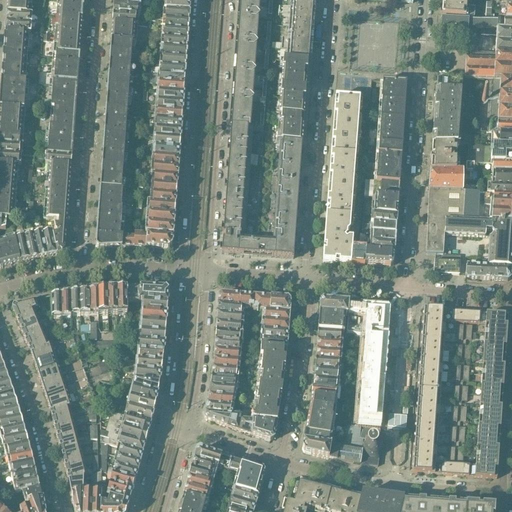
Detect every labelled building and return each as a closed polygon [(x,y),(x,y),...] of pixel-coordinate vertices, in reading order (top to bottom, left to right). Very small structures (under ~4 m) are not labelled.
[(31,0),(6,0),(6,14),(30,16),(31,0)] [(82,11),(83,2),(57,0),(56,9),(82,11)] [(311,18),(311,0),(289,0),(289,17),(311,18)] [(466,0),(441,0),(441,16),(473,19),(474,8),(466,8),(466,0)] [(188,13),(189,4),(164,2),(163,12),(188,13)] [(490,16),(491,3),(486,3),(484,19),(493,20),(493,16),(490,16)] [(259,5),(239,4),(238,18),(258,19),(259,5)] [(137,8),(113,6),(112,16),(138,18),(139,18),(140,13),(137,13),(137,8)] [(81,21),(82,11),(56,9),(55,18),(81,21)] [(188,22),(188,13),(163,12),(162,12),(162,21),(188,22)] [(30,16),(6,14),(5,24),(31,25),(31,16),(30,16)] [(138,18),(112,16),(111,25),(137,27),(138,18)] [(307,63),(309,41),(311,18),(289,17),(287,39),(281,39),(280,51),(286,52),(285,62),(307,63)] [(81,29),(81,21),(55,18),(55,28),(81,29)] [(258,19),(238,18),(237,32),(257,33),(258,19)] [(511,44),(511,31),(499,31),(499,22),(468,21),(440,19),(439,39),(466,41),(474,41),(475,29),(480,30),(480,37),(496,38),(496,43),(511,44)] [(187,32),(188,22),(162,21),(161,30),(187,32)] [(511,22),(505,22),(499,22),(499,31),(511,31),(511,22)] [(31,25),(5,24),(4,33),(28,34),(28,35),(30,35),(31,25)] [(137,27),(111,25),(110,43),(131,45),(136,45),(137,27)] [(80,39),(81,29),(55,28),(54,37),(80,39)] [(186,42),(187,32),(161,30),(160,39),(186,42)] [(257,33),(237,32),(236,46),(256,47),(257,33)] [(28,34),(4,33),(3,49),(27,50),(28,35),(28,34)] [(79,48),(80,39),(54,37),(53,46),(79,48)] [(186,52),(186,42),(160,39),(160,50),(186,52)] [(511,125),(511,44),(496,43),(495,55),(474,54),(474,41),(466,41),(463,80),(491,81),(488,124),(511,125)] [(131,45),(110,43),(107,77),(129,79),(131,45)] [(79,57),(79,48),(53,46),(53,55),(79,57)] [(256,47),(236,46),(235,60),(255,61),(256,47)] [(27,50),(3,49),(2,65),(26,66),(27,50)] [(185,60),(186,52),(160,50),(159,58),(185,60)] [(79,57),(53,55),(52,55),(52,64),(78,66),(79,57)] [(184,70),(185,60),(159,58),(158,68),(159,68),(184,70)] [(255,61),(235,60),(234,74),(254,75),(255,61)] [(305,91),(306,73),(307,63),(285,62),(282,62),(282,68),(279,67),(279,71),(281,71),(281,76),(279,76),(278,80),(281,80),(280,86),(278,86),(278,89),(280,90),(305,91)] [(77,84),(77,75),(78,66),(52,64),(50,83),(52,83),(52,82),(77,84)] [(26,66),(2,65),(1,81),(25,83),(26,66)] [(184,81),(184,70),(159,68),(158,76),(158,79),(184,81)] [(254,75),(234,74),(233,87),(253,89),(254,75)] [(158,86),(158,79),(158,76),(144,75),(143,85),(158,86)] [(129,79),(107,77),(106,100),(127,102),(129,79)] [(183,88),(184,81),(158,79),(158,86),(159,86),(183,88)] [(435,92),(460,94),(461,81),(442,80),(436,79),(435,89),(435,92)] [(25,83),(1,81),(0,90),(0,108),(23,110),(25,83)] [(75,112),(76,93),(77,84),(52,82),(52,83),(50,110),(75,112)] [(404,116),(405,95),(406,85),(382,83),(381,102),(380,114),(404,116)] [(182,97),(183,88),(159,86),(158,91),(156,91),(155,95),(158,95),(182,97)] [(253,89),(233,87),(232,101),(252,103),(253,89)] [(303,118),(304,100),(305,91),(280,90),(280,95),(277,95),(277,98),(279,99),(279,104),(276,104),(276,108),(278,108),(278,113),(276,113),(276,116),(278,117),(303,118)] [(460,94),(435,92),(433,120),(460,120),(461,116),(458,116),(459,107),(462,107),(462,99),(460,99),(460,94)] [(182,97),(158,95),(158,100),(155,100),(155,104),(157,105),(182,106),(182,97)] [(359,101),(334,99),(332,127),(360,129),(361,118),(358,118),(359,101)] [(127,102),(106,100),(103,134),(125,136),(127,102)] [(252,103),(232,101),(231,115),(251,117),(252,103)] [(182,106),(157,105),(157,110),(154,109),(154,114),(156,114),(181,116),(182,106)] [(23,110),(0,108),(0,136),(22,138),(24,111),(23,110)] [(73,130),(74,121),(75,112),(50,110),(49,128),(73,130)] [(181,116),(156,114),(156,118),(154,118),(153,123),(156,123),(180,125),(181,116)] [(401,149),(402,131),(404,116),(380,114),(378,147),(401,149)] [(251,117),(231,115),(230,129),(232,130),(232,134),(252,135),(252,130),(250,130),(251,117)] [(303,118),(278,117),(276,144),(279,144),(301,146),(303,118)] [(459,146),(459,134),(457,133),(458,123),(460,123),(460,120),(433,120),(431,146),(449,146),(455,146),(459,146)] [(180,125),(156,123),(155,128),(153,128),(153,133),(155,133),(180,135),(180,125)] [(511,135),(511,125),(488,124),(488,134),(511,135)] [(360,129),(332,127),(330,158),(354,159),(356,140),(359,140),(360,129)] [(71,157),(73,139),(73,130),(49,128),(47,156),(71,157)] [(180,135),(155,133),(154,137),(152,137),(152,141),(154,142),(179,144),(180,135)] [(511,148),(511,135),(488,134),(474,133),(474,147),(511,148)] [(125,136),(103,134),(102,157),(123,159),(125,136)] [(293,261),(294,243),(301,146),(279,144),(272,241),(244,239),(252,135),(232,134),(230,134),(222,237),(225,237),(225,242),(222,242),(221,255),(293,261)] [(22,138),(0,136),(0,146),(22,148),(22,147),(21,147),(22,138)] [(179,144),(154,142),(154,146),(151,146),(151,150),(152,150),(178,152),(179,144)] [(22,148),(0,146),(0,155),(21,157),(22,148)] [(449,146),(431,146),(431,156),(434,157),(434,161),(430,161),(429,172),(455,172),(455,146),(449,146)] [(511,159),(511,148),(474,147),(468,146),(467,158),(511,159)] [(401,149),(378,147),(376,147),(375,156),(377,156),(400,158),(401,149)] [(178,152),(152,150),(152,154),(154,154),(153,160),(178,162),(178,152)] [(21,157),(0,155),(0,164),(17,165),(17,166),(20,166),(21,157)] [(71,157),(47,156),(44,156),(45,156),(44,166),(47,166),(47,165),(71,166),(71,157)] [(398,185),(400,158),(377,156),(375,183),(398,185)] [(123,159),(102,157),(99,190),(120,191),(123,159)] [(354,159),(330,158),(328,188),(356,191),(356,180),(353,179),(354,159)] [(511,167),(511,159),(467,158),(467,164),(488,166),(511,167)] [(178,162),(153,160),(153,165),(151,165),(151,169),(177,171),(178,162)] [(17,165),(0,164),(0,182),(16,184),(17,166),(17,165)] [(71,166),(47,165),(47,166),(46,183),(69,185),(71,166)] [(511,176),(511,167),(488,166),(487,172),(491,172),(491,173),(491,174),(511,176)] [(177,171),(151,169),(150,173),(153,174),(153,178),(176,180),(177,171)] [(455,172),(429,172),(428,192),(461,194),(462,172),(455,172)] [(511,188),(511,176),(491,174),(490,183),(489,183),(489,188),(511,188)] [(176,180),(153,178),(153,183),(150,182),(150,186),(176,188),(176,180)] [(16,184),(0,182),(0,210),(14,211),(16,184)] [(398,185),(375,183),(365,182),(363,198),(374,199),(397,201),(398,185)] [(69,185),(46,183),(43,211),(67,213),(69,185)] [(176,188),(150,186),(150,189),(152,190),(152,196),(175,198),(176,188)] [(356,191),(328,188),(325,219),(350,221),(351,201),(355,202),(356,191)] [(511,188),(489,188),(486,188),(486,195),(488,195),(511,196),(511,188)] [(120,191),(99,190),(98,208),(123,210),(125,192),(120,191)] [(425,255),(434,256),(442,256),(443,237),(444,221),(456,222),(462,222),(464,194),(461,194),(428,192),(425,255)] [(511,225),(511,204),(488,203),(488,195),(486,195),(464,194),(462,222),(486,224),(511,225)] [(511,204),(511,196),(488,195),(488,203),(511,204)] [(175,198),(152,196),(152,200),(149,200),(149,204),(174,207),(175,198)] [(396,219),(397,201),(374,199),(373,217),(396,219)] [(149,204),(149,207),(148,211),(146,211),(145,214),(174,216),(174,207),(149,204)] [(123,210),(98,208),(96,236),(122,238),(124,210),(123,210)] [(14,211),(0,210),(0,219),(6,220),(6,221),(13,221),(14,211)] [(67,213),(43,211),(43,221),(54,222),(54,221),(66,222),(67,213)] [(35,213),(29,212),(29,215),(20,214),(20,217),(14,217),(13,220),(28,221),(28,218),(34,219),(35,213)] [(174,216),(145,214),(144,225),(147,225),(147,230),(144,230),(144,235),(146,235),(172,237),(174,216)] [(396,219),(373,217),(372,226),(395,227),(396,219)] [(350,221),(325,219),(323,249),(325,249),(325,254),(323,254),(322,263),(350,265),(351,252),(352,241),(348,241),(345,242),(344,240),(346,238),(346,235),(349,233),(350,221)] [(66,222),(54,221),(54,222),(53,227),(54,231),(55,232),(66,233),(66,222)] [(511,225),(486,224),(462,222),(456,222),(444,221),(443,237),(488,239),(486,267),(494,268),(511,269),(511,253),(511,225)] [(38,260),(32,234),(29,224),(23,225),(26,236),(24,236),(29,262),(38,260)] [(395,227),(372,226),(370,225),(369,235),(370,235),(369,244),(394,246),(395,227)] [(51,231),(42,233),(47,258),(56,256),(51,231)] [(55,232),(54,231),(51,231),(56,256),(62,255),(64,252),(66,233),(55,232)] [(41,232),(32,234),(38,260),(41,259),(47,258),(42,233),(41,232)] [(134,235),(133,239),(133,250),(145,250),(146,235),(144,235),(144,236),(134,235)] [(172,237),(146,235),(145,250),(168,251),(171,249),(172,237)] [(24,236),(14,238),(20,264),(29,262),(24,236)] [(122,238),(96,236),(95,249),(98,251),(120,250),(121,250),(122,238)] [(5,242),(0,242),(0,259),(2,269),(13,265),(20,264),(14,238),(5,241),(5,242)] [(133,239),(122,238),(121,250),(133,250),(133,239)] [(364,266),(365,254),(365,253),(364,253),(364,245),(362,244),(359,244),(358,253),(351,252),(350,265),(364,266)] [(394,246),(369,244),(369,250),(366,250),(365,253),(365,254),(393,256),(394,246)] [(393,256),(365,254),(364,266),(389,268),(393,266),(393,256)] [(459,263),(434,262),(433,275),(459,276),(459,263)] [(480,267),(470,266),(466,266),(464,279),(469,280),(479,281),(480,267)] [(486,267),(483,267),(480,267),(479,281),(493,282),(494,268),(486,267)] [(511,269),(494,268),(493,282),(507,282),(510,280),(511,269)] [(117,290),(108,291),(108,317),(117,317),(117,290)] [(126,290),(117,290),(117,317),(126,317),(126,303),(126,290)] [(167,306),(168,294),(165,291),(139,290),(126,290),(126,303),(141,304),(167,306)] [(98,291),(89,292),(89,318),(99,318),(98,291)] [(108,291),(98,291),(99,318),(108,317),(108,291)] [(89,292),(80,293),(80,317),(89,317),(89,318),(89,292)] [(80,293),(71,294),(71,318),(80,317),(80,293)] [(71,294),(62,296),(62,321),(70,321),(70,318),(71,318),(71,294)] [(217,298),(217,305),(238,308),(239,297),(220,295),(217,298)] [(62,296),(50,298),(51,321),(62,321),(62,296)] [(253,298),(239,297),(238,308),(242,308),(243,309),(252,310),(253,298)] [(269,299),(253,298),(252,310),(252,312),(261,313),(268,313),(269,299)] [(287,300),(269,299),(268,313),(289,314),(289,303),(287,300)] [(11,310),(15,318),(33,311),(38,310),(34,301),(13,307),(11,310)] [(347,317),(347,305),(322,303),(319,305),(318,315),(318,323),(317,332),(341,334),(342,325),(342,316),(347,317)] [(167,306),(141,304),(141,308),(143,308),(143,314),(166,316),(167,306)] [(242,308),(238,308),(217,305),(216,314),(239,317),(240,312),(242,312),(243,309),(242,308)] [(347,317),(345,334),(363,335),(356,427),(380,429),(384,381),(385,379),(385,376),(384,374),(385,372),(386,370),(386,366),(385,365),(385,363),(386,361),(387,357),(386,356),(386,354),(387,352),(387,348),(386,347),(387,345),(388,343),(388,339),(387,338),(389,311),(387,308),(347,305),(347,317)] [(442,353),(444,323),(445,312),(423,310),(420,352),(442,353)] [(33,311),(15,318),(18,328),(37,320),(33,311)] [(485,315),(468,314),(445,312),(444,323),(485,326),(485,315)] [(289,314),(268,313),(261,313),(261,316),(264,316),(264,322),(288,323),(289,314)] [(166,316),(143,314),(140,314),(140,318),(143,318),(142,324),(165,326),(166,316)] [(243,318),(239,317),(216,314),(216,323),(239,326),(240,321),(242,321),(243,318)] [(504,357),(507,328),(507,316),(485,315),(485,326),(482,356),(504,357)] [(37,320),(18,328),(22,337),(41,329),(37,320)] [(288,323),(264,322),(261,322),(260,325),(263,325),(263,331),(287,333),(288,323)] [(242,327),(239,326),(216,323),(215,333),(238,335),(239,330),(242,330),(242,327)] [(165,326),(142,324),(139,324),(138,333),(164,335),(165,326)] [(90,335),(89,327),(80,327),(80,335),(90,335)] [(41,329),(22,337),(26,346),(44,339),(41,329)] [(287,333),(263,331),(260,331),(260,334),(263,335),(262,340),(287,342),(287,333)] [(341,334),(317,332),(316,342),(341,344),(342,334),(341,334)] [(164,335),(138,333),(138,343),(164,345),(164,335)] [(238,335),(215,333),(214,342),(238,344),(238,339),(241,339),(241,336),(238,335)] [(94,402),(85,375),(72,338),(48,348),(30,356),(36,375),(50,414),(69,409),(94,402)] [(44,339),(26,346),(30,356),(48,348),(44,339)] [(287,342),(262,340),(259,340),(259,344),(262,344),(262,350),(286,352),(287,342)] [(238,344),(214,342),(214,350),(237,353),(238,348),(240,348),(241,345),(238,344)] [(341,344),(316,342),(316,351),(341,353),(341,344)] [(164,345),(138,343),(137,352),(163,355),(164,345)] [(237,353),(214,350),(213,360),(236,362),(237,357),(240,357),(240,354),(237,353)] [(286,352),(262,350),(260,350),(259,358),(285,360),(286,352)] [(341,353),(316,351),(315,360),(340,362),(341,353)] [(163,355),(137,352),(136,362),(162,364),(163,355)] [(439,394),(441,363),(442,353),(420,352),(417,392),(439,394)] [(502,398),(504,368),(504,357),(482,356),(480,397),(502,398)] [(282,388),(284,370),(285,360),(259,358),(255,395),(281,397),(282,388)] [(236,362),(213,360),(212,368),(236,371),(236,366),(239,366),(239,363),(236,362)] [(340,362),(315,360),(314,369),(339,371),(340,362)] [(162,364),(136,362),(135,372),(160,374),(162,364)] [(90,375),(108,371),(106,364),(88,368),(90,375)] [(236,371),(212,368),(211,377),(234,380),(235,375),(238,375),(238,372),(236,371)] [(339,371),(314,369),(313,378),(338,381),(339,381),(339,371)] [(160,374),(135,372),(134,382),(159,384),(160,374)] [(234,380),(211,377),(210,386),(233,389),(234,383),(237,384),(237,381),(234,380)] [(338,381),(313,378),(312,388),(337,391),(338,381)] [(159,384),(134,382),(132,389),(157,396),(159,384)] [(8,383),(0,385),(0,394),(11,392),(8,383)] [(106,385),(99,383),(99,390),(111,393),(112,387),(106,385)] [(233,389),(210,386),(208,396),(232,398),(232,393),(236,393),(236,390),(233,389)] [(337,391),(312,388),(312,393),(311,397),(336,401),(337,391)] [(157,396),(132,389),(129,399),(155,406),(157,396)] [(11,392),(0,394),(0,404),(14,401),(11,392)] [(436,435),(439,404),(439,394),(417,392),(414,433),(436,435)] [(254,404),(252,413),(250,419),(248,419),(247,422),(251,422),(276,424),(278,415),(279,406),(280,404),(281,397),(255,395),(254,404)] [(235,399),(232,398),(208,396),(206,404),(230,407),(231,402),(234,402),(235,399)] [(336,401),(311,397),(310,407),(334,411),(336,401)] [(499,439),(501,409),(502,398),(480,397),(477,438),(499,439)] [(155,406),(129,399),(127,408),(153,415),(155,406)] [(14,401),(0,404),(0,413),(17,409),(14,401)] [(230,407),(206,404),(205,413),(229,416),(229,410),(232,411),(233,407),(230,407)] [(333,420),(334,411),(310,407),(308,416),(307,425),(333,430),(334,421),(333,420)] [(153,415),(127,408),(126,412),(128,412),(127,418),(151,425),(153,415)] [(17,409),(0,413),(0,423),(19,419),(17,409)] [(69,409),(50,414),(52,424),(72,419),(69,409)] [(142,455),(151,425),(127,418),(127,419),(99,411),(100,443),(101,473),(106,475),(107,449),(117,452),(118,451),(118,448),(142,455)] [(229,416),(205,413),(204,419),(206,422),(226,429),(230,416),(229,416)] [(240,417),(230,416),(226,429),(237,433),(239,421),(240,421),(240,417)] [(19,419),(0,423),(0,432),(22,428),(19,419)] [(72,419),(52,424),(55,434),(74,429),(72,419)] [(247,422),(240,421),(239,421),(237,433),(250,437),(251,422),(247,422)] [(276,424),(251,422),(250,437),(269,443),(273,441),(275,430),(276,424)] [(333,430),(307,425),(305,434),(331,439),(333,430)] [(359,441),(360,429),(342,426),(338,448),(339,448),(360,451),(359,458),(369,459),(368,458),(367,457),(365,457),(364,455),(364,454),(363,453),(362,452),(362,450),(362,449),(362,448),(362,446),(362,445),(362,444),(363,442),(364,441),(365,440),(366,439),(367,438),(368,437),(369,437),(371,437),(372,436),(374,436),(375,436),(376,437),(378,437),(379,438),(379,431),(380,431),(363,428),(359,441)] [(22,428),(0,432),(0,438),(1,441),(25,436),(23,432),(22,428)] [(74,429),(55,434),(57,443),(77,438),(74,429)] [(434,476),(434,465),(436,445),(436,435),(414,433),(412,474),(434,476)] [(331,439),(305,434),(303,442),(329,447),(329,446),(331,439)] [(25,436),(1,441),(3,451),(27,445),(25,436)] [(380,439),(379,438),(378,437),(376,437),(375,436),(374,436),(372,436),(371,437),(369,437),(368,437),(367,438),(366,439),(365,440),(364,441),(363,442),(362,444),(362,445),(362,446),(362,448),(362,449),(362,450),(362,452),(363,453),(364,454),(364,455),(365,457),(367,457),(368,458),(369,459),(374,459),(375,459),(376,459),(377,459),(378,458),(379,458),(380,457),(382,456),(382,455),(383,454),(384,452),(384,451),(385,450),(385,448),(385,447),(385,446),(384,444),(384,443),(383,442),(382,440),(381,439),(380,439)] [(77,438),(57,443),(60,453),(79,448),(77,438)] [(496,480),(498,449),(499,439),(477,438),(475,468),(474,479),(496,480)] [(336,462),(339,448),(338,448),(329,446),(329,447),(303,442),(301,451),(303,455),(310,456),(323,459),(336,462)] [(27,445),(3,451),(6,459),(30,454),(27,445)] [(79,448),(60,453),(62,463),(82,458),(79,448)] [(140,464),(142,455),(118,448),(118,451),(120,452),(118,458),(140,464)] [(359,458),(360,451),(339,448),(336,462),(358,466),(359,458)] [(199,451),(195,453),(193,462),(218,469),(220,459),(199,451)] [(30,454),(6,459),(9,468),(32,463),(30,454)] [(82,458),(62,463),(65,473),(85,467),(82,458)] [(140,464),(118,458),(116,458),(115,460),(118,461),(116,467),(137,473),(140,464)] [(377,468),(378,460),(378,458),(377,459),(376,459),(375,459),(374,459),(369,459),(359,458),(358,466),(377,468)] [(230,462),(220,459),(218,469),(224,471),(224,472),(227,473),(230,462)] [(218,469),(193,462),(190,471),(213,477),(215,471),(217,472),(218,469)] [(241,466),(230,462),(227,473),(238,476),(241,466)] [(32,463),(9,468),(11,478),(34,472),(32,463)] [(475,468),(453,466),(434,465),(434,476),(474,479),(475,468)] [(262,472),(241,466),(238,476),(240,476),(262,483),(264,476),(262,472)] [(85,467),(65,473),(67,482),(83,478),(87,477),(85,467)] [(137,473),(116,467),(116,468),(113,467),(112,470),(115,470),(113,476),(134,483),(137,473)] [(213,477),(190,471),(187,480),(212,487),(213,484),(211,483),(213,477)] [(34,472),(11,478),(13,487),(36,482),(34,472)] [(134,483),(113,476),(113,477),(108,475),(107,479),(111,481),(109,486),(132,492),(134,483)] [(262,483),(240,476),(235,494),(257,500),(262,483)] [(83,478),(67,482),(70,496),(83,493),(83,492),(83,478)] [(100,511),(101,493),(100,493),(100,478),(91,478),(91,488),(92,488),(92,493),(91,511),(100,511)] [(212,487),(187,480),(185,488),(208,495),(209,489),(212,490),(212,487)] [(36,482),(13,487),(15,495),(22,494),(38,490),(36,482)] [(313,511),(325,511),(331,492),(320,489),(319,493),(314,492),(314,490),(309,489),(309,486),(299,483),(293,506),(306,510),(313,511)] [(129,501),(132,492),(109,486),(107,495),(129,501)] [(208,495),(185,488),(183,497),(207,504),(208,501),(206,501),(208,495)] [(41,501),(38,490),(22,494),(25,502),(26,505),(41,502),(41,501)] [(344,499),(345,498),(339,496),(340,494),(331,492),(325,511),(357,511),(362,496),(361,496),(360,499),(350,497),(349,501),(344,499)] [(83,511),(83,493),(70,497),(73,511),(83,511)] [(91,511),(92,493),(83,493),(83,511),(91,511)] [(126,511),(129,501),(107,495),(101,493),(100,511),(126,511)] [(257,500),(235,494),(232,502),(254,508),(257,500)] [(385,511),(388,499),(366,496),(362,496),(357,511),(385,511)] [(11,507),(16,502),(9,497),(6,501),(8,503),(4,508),(8,511),(15,511),(16,511),(11,507)] [(183,497),(180,506),(200,511),(202,511),(204,507),(206,508),(207,504),(183,497)] [(400,511),(403,501),(388,499),(385,511),(400,511)] [(433,511),(434,504),(403,501),(400,511),(433,511)] [(43,511),(41,502),(26,505),(28,510),(28,511),(43,511)] [(253,511),(254,508),(232,502),(230,511),(234,511),(253,511)] [(305,511),(306,510),(293,506),(283,503),(280,511),(305,511)]
